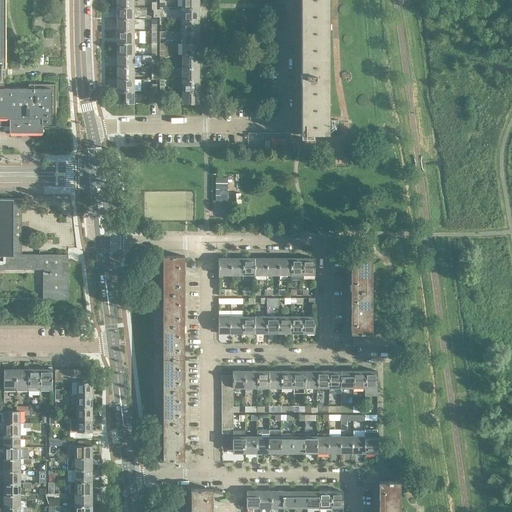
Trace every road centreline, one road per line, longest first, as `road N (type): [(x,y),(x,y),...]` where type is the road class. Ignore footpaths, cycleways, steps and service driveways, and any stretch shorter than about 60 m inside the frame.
road 1 (residential): [(91,128),(278,125),(284,0)]
road 2 (residential): [(206,356),(320,352),(323,241)]
road 3 (residential): [(352,511),(353,475),(234,476)]
road 4 (tertiary): [(130,477),(113,343)]
road 5 (tertiary): [(91,128),(79,0)]
road 6 (unknown): [(195,125),(194,0)]
